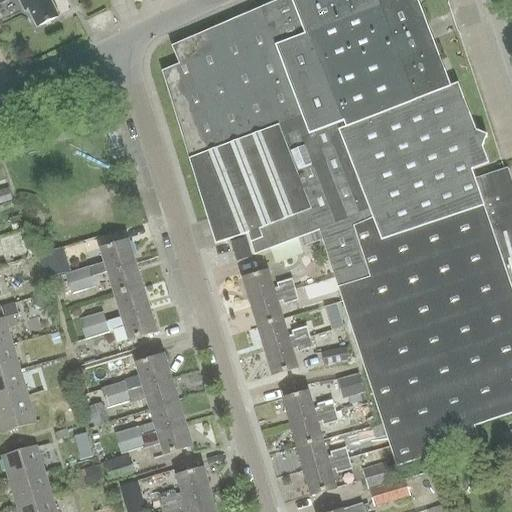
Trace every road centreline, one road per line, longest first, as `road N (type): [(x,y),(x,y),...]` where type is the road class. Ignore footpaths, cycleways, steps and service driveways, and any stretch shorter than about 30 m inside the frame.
road 1 (residential): [(267,511),(118,47)]
road 2 (unclassified): [(0,101),(118,47)]
